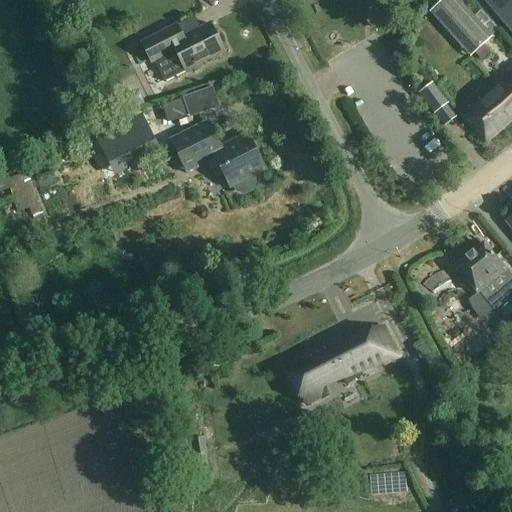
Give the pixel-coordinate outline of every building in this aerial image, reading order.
[(474,63),(479,58),(483,63),(492,56),(484,47),(492,40),(491,40),(494,37),(492,35),(497,30),(481,11),(474,17),(459,0),(431,0),(425,5),(474,63)] [(511,0),(485,0),(511,33),(511,0)] [(186,74),(224,54),(210,26),(184,39),(177,27),(142,45),(153,65),(175,53),(186,74)] [(486,146),(511,123),(511,68),(498,81),(500,84),(462,118),(486,146)] [(220,109),(212,89),(182,100),(163,108),(168,123),(188,116),(190,120),(220,109)] [(111,114),(128,110),(125,96),(107,100),(111,114)] [(100,98),(82,102),(84,110),(102,106),(100,98)] [(266,173),(247,137),(221,150),(208,124),(171,143),(187,175),(216,161),(231,191),(236,188),(238,194),(244,196),(252,192),(254,186),(251,180),(266,173)] [(52,174),(35,180),(39,191),(56,185),(52,174)] [(498,316),(511,303),(511,276),(484,245),(457,269),(498,316)] [(287,364),(297,383),(306,400),(310,407),(333,395),(330,390),(327,384),(334,381),(334,380),(344,376),(345,378),(347,382),(347,383),(349,386),(363,379),(366,377),(365,376),(364,373),(363,371),(368,369),(384,360),(385,362),(386,363),(387,366),(388,366),(392,364),(402,359),(386,329),(377,334),(372,336),(357,344),(353,346),(350,348),(348,343),(347,340),(344,335),(327,344),(327,345),(329,348),(318,354),(317,351),(316,349),(287,364)] [(433,359),(427,348),(416,354),(422,365),(433,359)] [(469,496),(485,507),(491,498),(476,487),(469,496)]
